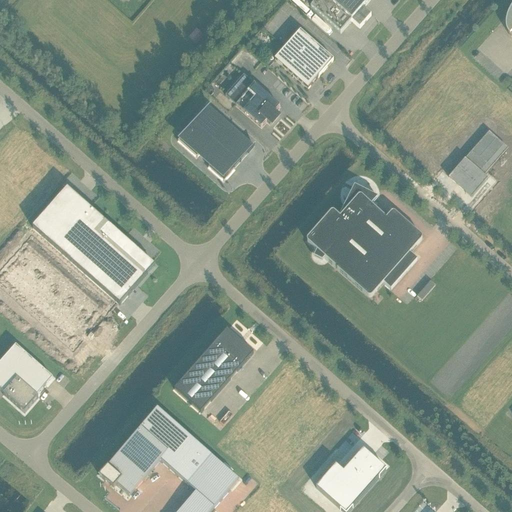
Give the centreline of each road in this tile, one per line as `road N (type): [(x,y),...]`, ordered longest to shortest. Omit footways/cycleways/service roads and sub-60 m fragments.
road 1 (unclassified): [(199,264),(430,467)]
road 2 (unclassified): [(0,88),(199,264)]
road 3 (unclassified): [(27,457),(199,264)]
road 4 (unclassified): [(511,275),(330,115)]
road 5 (unclassified): [(199,264),(330,115)]
road 6 (unclassified): [(330,115),(433,0)]
